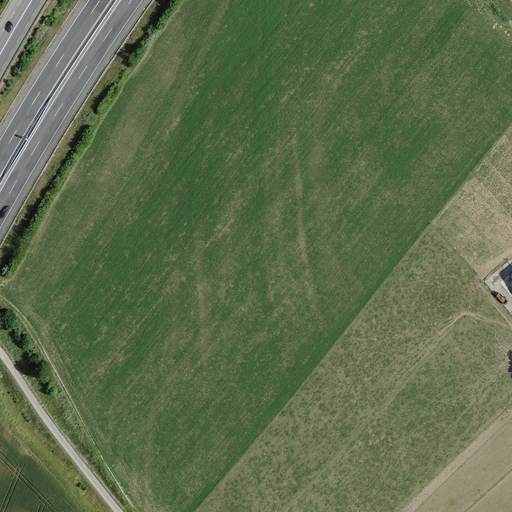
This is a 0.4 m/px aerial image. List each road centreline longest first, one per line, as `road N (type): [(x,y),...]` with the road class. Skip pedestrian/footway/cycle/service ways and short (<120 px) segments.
road 1 (motorway): [(0,211),(132,0)]
road 2 (track): [(117,511),(0,351)]
road 3 (motorway): [(99,0),(0,157)]
